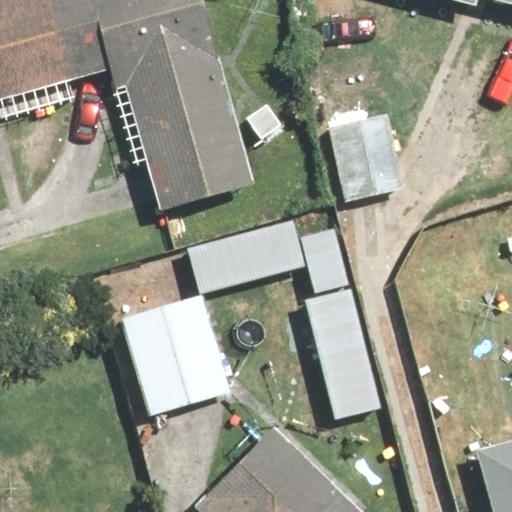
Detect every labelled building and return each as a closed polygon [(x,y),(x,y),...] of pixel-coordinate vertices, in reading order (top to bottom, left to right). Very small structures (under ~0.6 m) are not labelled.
[(14,0),(0,4),(0,108),(124,74),(163,212),(264,184),(212,0),(14,0)] [(387,119),(340,128),(356,207),(403,198),(387,119)] [(211,301),(129,323),(155,420),(237,398),(211,301)] [(366,511),(332,478),(283,432),(206,511),(366,511)] [(511,511),(511,446),(485,453),(498,511),(511,511)]
